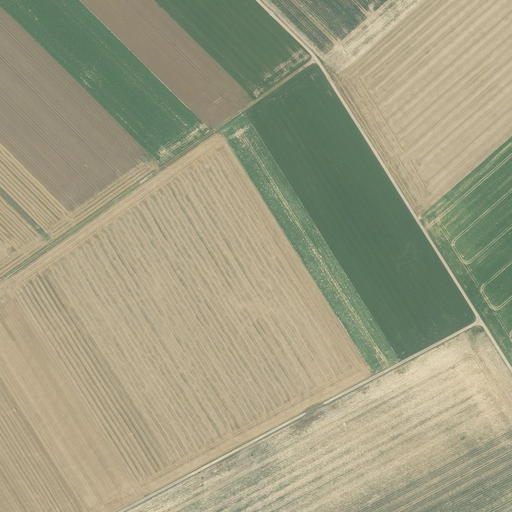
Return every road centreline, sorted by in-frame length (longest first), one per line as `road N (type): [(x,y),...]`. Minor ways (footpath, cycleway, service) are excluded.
road 1 (track): [(256,0),(313,55),(511,373)]
road 2 (track): [(479,321),(119,511)]
road 3 (track): [(315,59),(0,283)]
